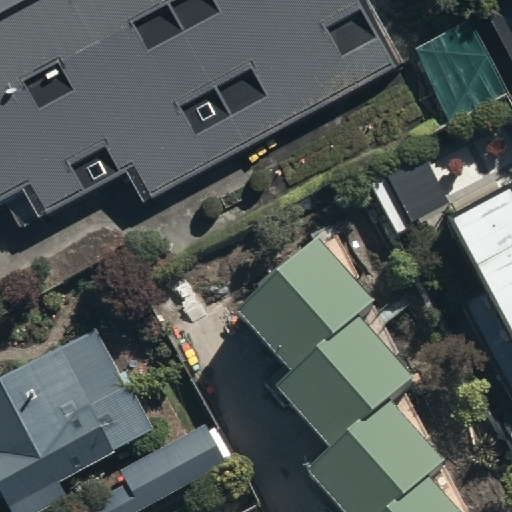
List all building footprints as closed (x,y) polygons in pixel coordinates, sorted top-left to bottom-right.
[(0,0),(0,187),(20,177),(34,205),(118,161),(139,199),(214,159),(397,63),(364,0),(0,0)] [(511,0),(495,0),(483,6),(511,61),(511,0)] [(511,197),(508,190),(445,222),(511,348),(511,422),(500,429),(511,451),(511,197)] [(315,240),(234,308),(286,373),(273,384),(326,447),(302,468),(339,511),(455,511),(424,475),(439,462),(386,399),(407,381),(351,316),(367,302),(315,240)] [(95,331),(0,379),(0,494),(8,511),(33,511),(68,494),(60,478),(147,434),(95,331)] [(74,494),(83,511),(134,511),(231,459),(218,434),(207,440),(200,425),(74,494)]
